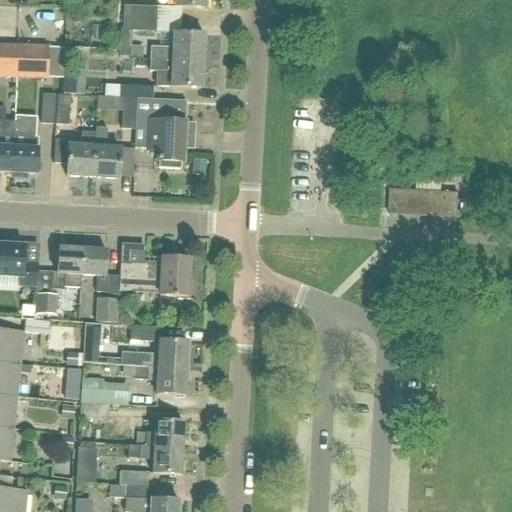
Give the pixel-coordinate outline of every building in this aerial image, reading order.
[(205,11),(205,0),(174,0),(174,9),(205,11)] [(123,8),(123,19),(156,21),(156,9),(123,8)] [(156,21),(123,19),(122,31),(120,31),(119,58),(130,58),(131,32),(155,33),(156,21)] [(150,48),(149,61),(202,64),(203,37),(172,35),(172,49),(150,48)] [(0,79),(15,80),(16,48),(0,47),(0,79)] [(63,50),(48,50),(48,48),(16,48),(15,80),(48,80),(48,79),(63,80),(63,61),(63,50)] [(63,61),(81,61),(81,50),(63,50),(63,61)] [(201,91),(202,64),(149,61),(149,73),(156,73),(155,89),(201,91)] [(104,98),(116,99),(116,86),(104,86),(104,98)] [(122,100),(135,101),(152,102),(152,88),(116,86),(116,99),(122,99),(122,100)] [(40,125),(54,126),(56,96),(42,95),(40,125)] [(68,127),(70,97),(56,96),(54,126),(68,127)] [(135,101),(122,100),(121,130),(134,131),(135,101)] [(146,153),(157,153),(157,163),(159,163),(158,170),(179,171),(180,164),(182,164),(183,148),(193,148),(194,136),(184,136),(185,104),(151,103),(152,102),(135,101),(134,131),(135,131),(134,150),(146,151),(146,153)] [(11,124),(8,175),(36,176),(38,150),(26,150),(27,138),(33,139),(34,120),(12,119),(12,124),(11,124)] [(0,174),(8,175),(11,124),(0,123),(0,174)] [(53,165),(66,166),(65,178),(92,180),(94,134),(81,133),(80,148),(68,147),(57,140),(54,140),(54,147),(53,165)] [(107,135),(94,134),(92,180),(118,181),(120,150),(106,149),(107,135)] [(390,192),(388,216),(457,220),(465,220),(466,202),(458,201),(458,196),(390,192)] [(24,248),(0,246),(0,278),(19,280),(19,288),(36,289),(37,267),(23,267),(24,248)] [(80,277),(82,251),(58,250),(57,274),(51,274),(50,287),(51,289),(54,292),(63,292),(64,289),(80,290),(80,289),(81,277),(80,277)] [(107,252),(82,251),(80,277),(81,277),(96,278),(95,295),(108,296),(108,297),(117,297),(118,279),(106,278),(107,252)] [(144,264),(144,267),(120,266),(118,294),(131,295),(131,289),(138,289),(138,291),(159,292),(159,299),(177,300),(177,302),(189,303),(190,284),(188,284),(189,262),(161,260),(161,265),(144,264)] [(54,317),(56,296),(43,296),(42,316),(54,317)] [(116,298),(96,298),(95,323),(116,324),(116,298)] [(48,322),(25,320),(24,334),(47,336),(48,322)] [(84,340),(100,340),(101,326),(84,326),(84,340)] [(130,326),(129,341),(159,343),(160,328),(130,326)] [(0,364),(20,366),(23,333),(0,331),(0,364)] [(148,369),(157,370),(185,372),(187,345),(159,344),(158,357),(121,355),(120,368),(135,369),(148,370),(148,369)] [(20,366),(0,364),(0,397),(17,399),(19,374),(25,374),(26,367),(20,366)] [(184,399),(185,372),(157,370),(148,369),(148,370),(135,369),(134,380),(157,381),(156,397),(184,399)] [(55,392),(54,400),(73,402),(74,393),(55,392)] [(81,392),(80,406),(101,407),(101,406),(102,393),(81,392)] [(17,399),(0,397),(0,429),(14,431),(17,399)] [(108,407),(101,406),(101,407),(80,406),(79,419),(107,421),(108,407)] [(133,447),(133,449),(181,451),(183,425),(155,423),(154,435),(136,433),(135,447),(133,447)] [(0,463),(10,464),(14,431),(0,429),(0,463)] [(180,478),(181,451),(133,449),(133,460),(153,461),(152,476),(180,478)] [(109,486),(109,487),(147,489),(147,474),(108,471),(107,483),(119,483),(119,486),(109,486)] [(178,511),(179,503),(146,501),(147,489),(109,487),(109,488),(96,487),(96,497),(125,499),(124,511),(178,511)] [(0,511),(25,511),(27,492),(0,489),(0,511)]
